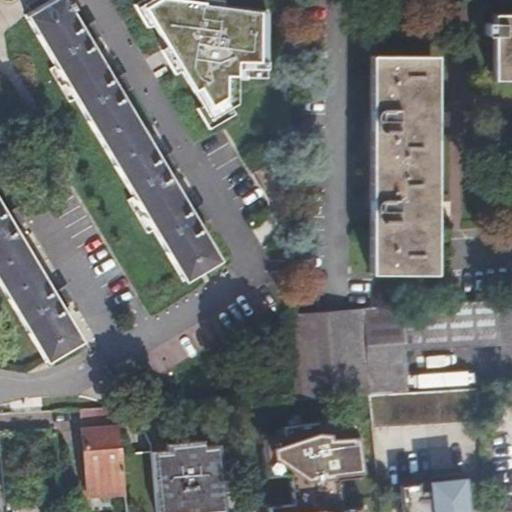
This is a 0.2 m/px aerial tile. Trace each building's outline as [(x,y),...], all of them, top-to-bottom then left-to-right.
[(130,86),(122,74),(111,81),(88,43),(99,36),(92,24),(80,30),(61,0),(54,0),(28,16),(183,276),(216,256),(195,221),(206,214),(198,201),(187,208),(164,169),(175,162),(168,150),(157,157),(118,93),(130,86)] [(222,0),(142,0),(142,1),(206,114),(232,98),(234,53),(255,52),(256,6),(222,0)] [(511,13),(496,13),(495,71),(511,70),(511,13)] [(431,59),(375,59),(375,273),(433,273),(431,59)] [(59,304),(70,297),(62,285),(52,291),(13,226),(23,219),(16,207),(6,213),(0,203),(0,279),(47,358),(80,338),(59,304)] [(511,360),(511,298),(500,299),(503,361),(511,360)] [(368,307),(289,311),(289,396),(367,392),(368,307)] [(476,387),(367,392),(371,425),(480,419),(476,387)] [(242,411),(240,399),(221,400),(223,413),(242,411)] [(119,419),(108,406),(78,408),(85,494),(125,491),(122,454),(119,419)] [(285,432),(261,435),(265,473),(289,470),(292,501),(267,504),(268,511),(363,511),(363,506),(339,509),(335,476),(360,473),(355,425),(331,427),(330,419),(284,424),(285,432)] [(122,454),(125,491),(126,511),(224,511),(219,442),(205,444),(204,439),(166,442),(167,450),(168,470),(154,471),(153,452),(122,454)] [(168,470),(167,450),(153,452),(154,471),(168,470)] [(466,511),(463,484),(401,491),(403,511),(466,511)]
